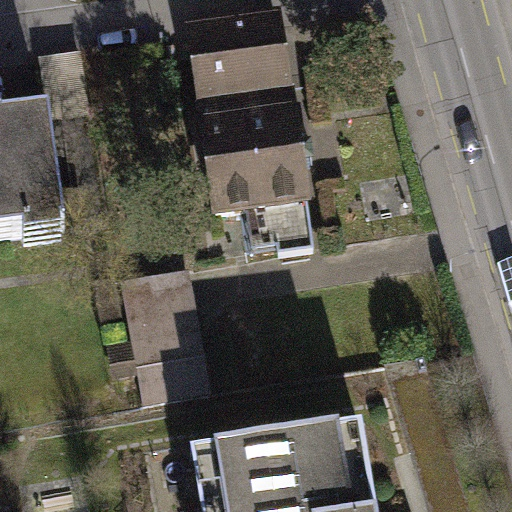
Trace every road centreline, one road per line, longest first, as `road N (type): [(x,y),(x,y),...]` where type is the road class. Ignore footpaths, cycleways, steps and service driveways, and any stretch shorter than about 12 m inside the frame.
road 1 (residential): [(0,44),(336,0)]
road 2 (secondary): [(453,0),(511,207)]
